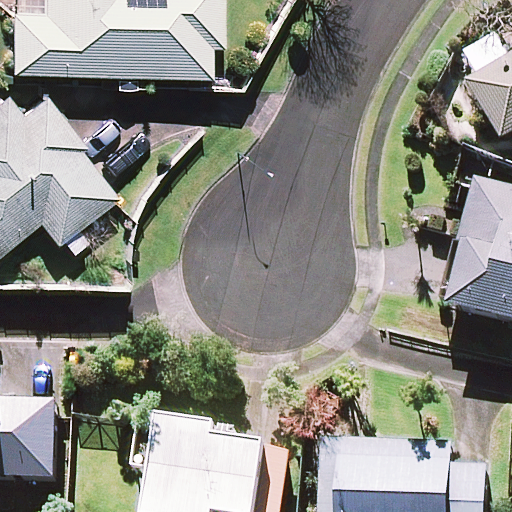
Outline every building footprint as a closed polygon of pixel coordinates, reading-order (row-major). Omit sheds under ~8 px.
[(14,0),(13,69),(209,75),(209,50),(217,50),(218,0),(14,0)] [(511,63),(470,91),(506,147),(511,143),(511,63)] [(52,241),(110,197),(72,147),(77,143),(43,99),(24,113),(9,94),(0,101),(0,246),(35,219),(52,241)] [(511,192),(478,185),(450,318),(511,331),(511,192)] [(0,484),(57,486),(58,411),(0,410),(0,484)] [(221,453),(223,439),(164,432),(162,442),(145,440),(141,473),(159,475),(154,511),(285,511),(292,461),(221,453)] [(454,474),(454,451),(325,448),(323,511),(487,511),(488,475),(454,474)]
